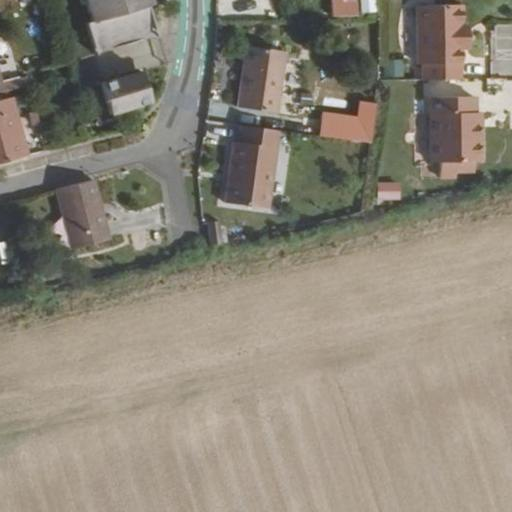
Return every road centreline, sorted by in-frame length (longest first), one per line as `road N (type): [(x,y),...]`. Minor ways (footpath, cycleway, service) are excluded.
road 1 (residential): [(0,190),(146,153),(173,130)]
road 2 (unclassified): [(195,0),(173,130)]
